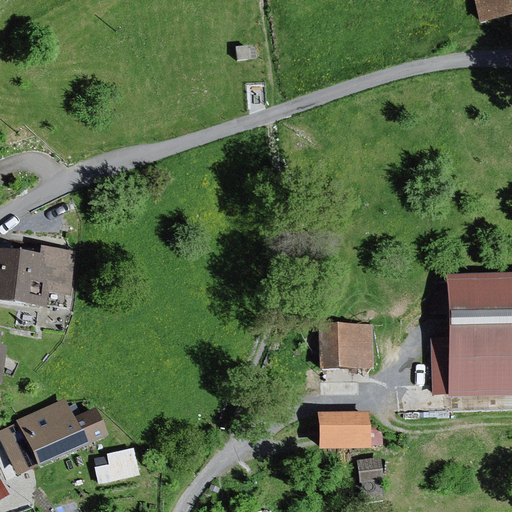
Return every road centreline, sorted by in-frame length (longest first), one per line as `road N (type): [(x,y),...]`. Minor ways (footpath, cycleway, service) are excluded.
road 1 (unclassified): [(0,218),(116,161),(411,69),(511,60)]
road 2 (track): [(244,436),(282,416),(376,392),(420,335)]
